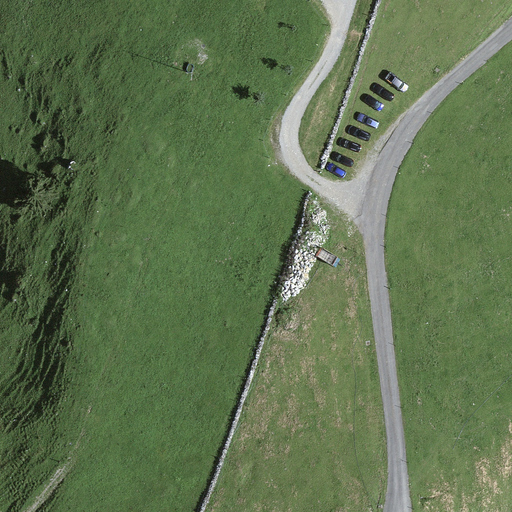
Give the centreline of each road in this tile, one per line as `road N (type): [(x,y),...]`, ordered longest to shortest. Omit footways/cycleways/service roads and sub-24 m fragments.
road 1 (unclassified): [(398,511),(376,212),(405,131),(511,28)]
road 2 (track): [(346,11),(329,61),(294,115),(288,149),(304,176),(376,212)]
